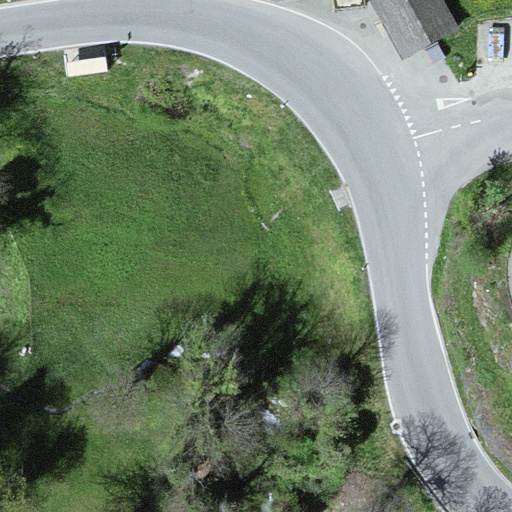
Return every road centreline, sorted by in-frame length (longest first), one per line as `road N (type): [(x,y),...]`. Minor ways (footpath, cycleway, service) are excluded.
road 1 (tertiary): [(0,28),(129,10),(191,11),(320,65),(367,105),(388,155)]
road 2 (tertiary): [(388,155),(418,361),(444,453),(490,511)]
road 3 (unclassified): [(388,155),(511,130)]
